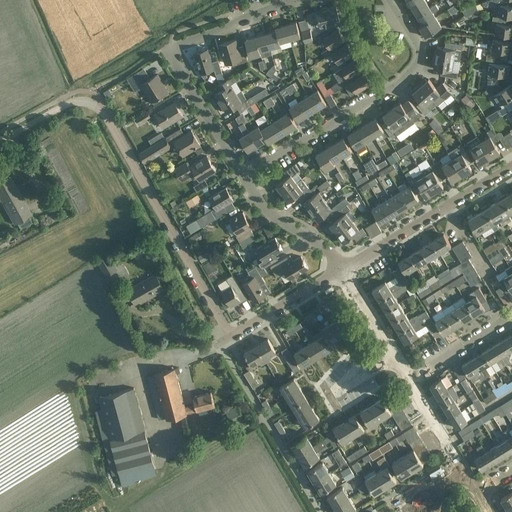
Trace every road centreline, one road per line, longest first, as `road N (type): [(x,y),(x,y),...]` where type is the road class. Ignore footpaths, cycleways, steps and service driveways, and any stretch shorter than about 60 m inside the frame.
road 1 (residential): [(0,142),(68,103),(97,110),(225,338)]
road 2 (residential): [(242,176),(390,90),(419,62),(418,46),(389,0)]
road 3 (residential): [(320,511),(221,348),(225,338)]
road 4 (residential): [(242,176),(167,49)]
road 5 (residential): [(342,272),(324,249),(266,209),(242,176)]
road 6 (residential): [(297,0),(167,49)]
road 7 (residential): [(225,338),(342,272)]
road 8 (residential): [(405,382),(342,272)]
road 9 (residential): [(405,382),(511,315)]
road 10 (residential): [(342,272),(446,206)]
